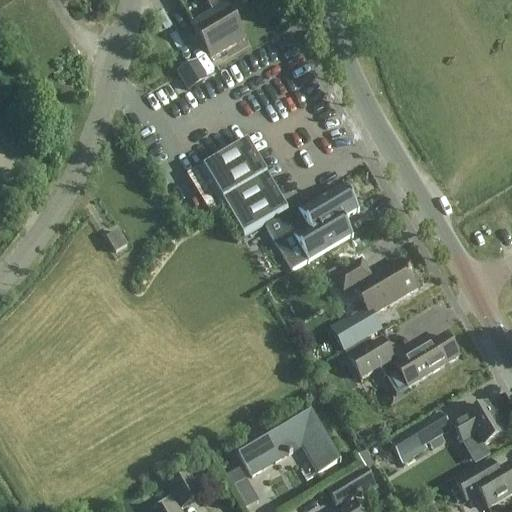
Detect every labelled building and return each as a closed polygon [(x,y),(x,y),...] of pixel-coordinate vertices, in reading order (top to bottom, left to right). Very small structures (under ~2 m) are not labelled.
[(205,0),(213,14),(192,27),(213,61),(246,40),(223,1),(225,0),(205,0)] [(187,90),(206,81),(198,66),(181,75),(180,75),(187,90)] [(244,141),(201,167),(244,240),(264,228),(291,274),(307,264),(307,265),(308,265),(308,264),(350,239),(351,240),(352,239),(343,222),(356,214),(357,216),(358,215),(342,188),(341,189),(342,190),(315,205),(313,201),(288,216),(244,141)] [(117,255),(128,249),(120,234),(108,241),(117,255)] [(369,319),(416,291),(400,263),(370,281),(360,264),(332,280),(342,297),(352,291),(369,319)] [(407,391),(458,360),(444,337),(393,368),(407,391)] [(381,341),(347,361),(359,382),(393,362),(381,341)] [(464,421),(463,419),(450,427),(461,447),(477,437),(483,448),(504,436),(488,408),(464,421)] [(339,465),(340,464),(310,414),(236,458),(236,459),(238,458),(251,479),(288,457),(288,458),(301,450),(317,476),(338,464),(339,465)] [(424,447),(451,432),(442,416),(390,446),(402,466),(427,451),(424,447)] [(511,474),(508,467),(496,474),(490,464),(475,472),(454,484),(465,503),(478,496),(487,511),(511,496),(511,474)] [(365,470),(327,493),(337,510),(359,497),(362,501),(377,491),(365,470)] [(226,478),(232,488),(245,481),(239,471),(226,478)] [(178,511),(200,499),(188,478),(168,490),(173,498),(153,509),(155,511),(178,511)]
